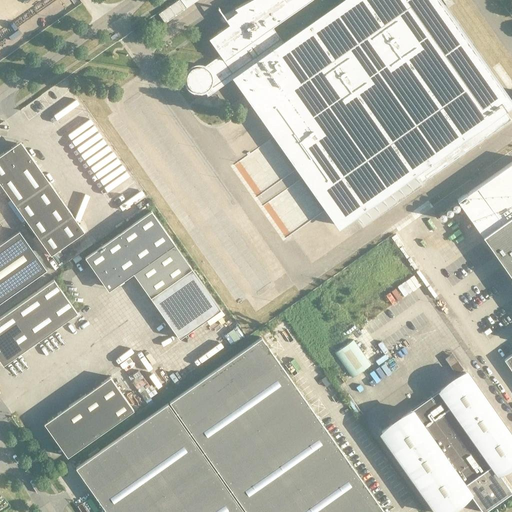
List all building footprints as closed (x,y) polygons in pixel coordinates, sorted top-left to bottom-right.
[(176,0),(158,13),(164,23),(196,0),(176,0)] [(185,75),(185,78),(185,81),(186,84),(187,87),(189,89),(191,91),(193,92),(195,93),(196,93),(198,93),(200,93),(201,93),(203,93),(204,92),(205,92),(206,92),(208,94),(206,95),(207,96),(234,77),(339,225),(409,176),(416,185),(511,119),(504,109),(511,103),(439,0),(343,0),(283,43),(272,26),(308,0),(248,0),(235,7),(237,11),(225,19),(229,23),(209,38),(221,55),(205,66),(203,66),(202,65),(200,65),(199,65),(197,65),(195,66),(192,67),(190,68),(187,71),(186,73),(185,75)] [(16,143),(0,154),(0,183),(50,255),(84,231),(23,144),(16,143)] [(511,276),(511,160),(457,199),(511,276)] [(151,210),(85,256),(106,286),(112,287),(133,272),(179,337),(220,308),(151,210)] [(0,301),(46,269),(19,230),(0,243),(0,301)] [(77,312),(53,278),(0,316),(0,360),(6,361),(16,355),(77,312)] [(75,467),(107,511),(384,511),(385,511),(261,336),(75,467)] [(352,339),(334,352),(352,376),(370,364),(352,339)] [(456,374),(463,368),(458,361),(450,366),(456,374)] [(511,437),(465,371),(437,391),(381,431),(438,511),(441,511),(469,492),(483,511),(511,490),(498,472),(511,462),(511,437)] [(133,409),(110,376),(57,413),(47,420),(46,426),(55,439),(67,456),(133,409)]
